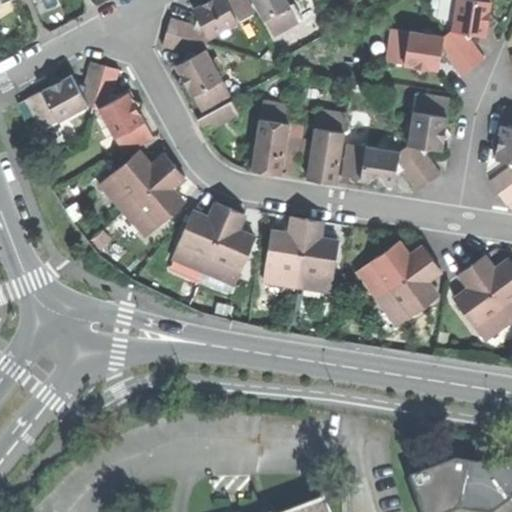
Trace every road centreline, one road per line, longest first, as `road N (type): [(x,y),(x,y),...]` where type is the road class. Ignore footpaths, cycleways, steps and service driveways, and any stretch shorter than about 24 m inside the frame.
road 1 (tertiary): [(64,335),(122,330),(511,392)]
road 2 (residential): [(120,16),(191,145),(228,182),(458,219)]
road 3 (residential): [(458,219),(490,77)]
road 4 (tertiary): [(0,459),(57,388),(64,335)]
road 5 (tertiary): [(64,335),(27,280),(0,208)]
road 6 (residential): [(0,80),(120,16)]
